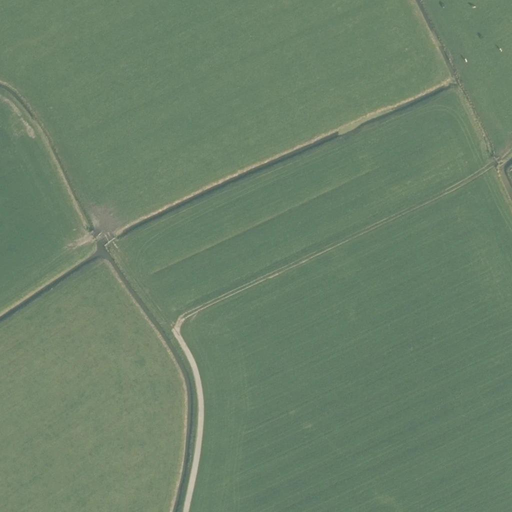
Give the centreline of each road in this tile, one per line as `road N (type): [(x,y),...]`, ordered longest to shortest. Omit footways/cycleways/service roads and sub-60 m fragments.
road 1 (track): [(502,160),(181,316),(173,328),(114,248),(17,72),(0,24)]
road 2 (track): [(184,511),(198,403),(196,378),(173,328)]
